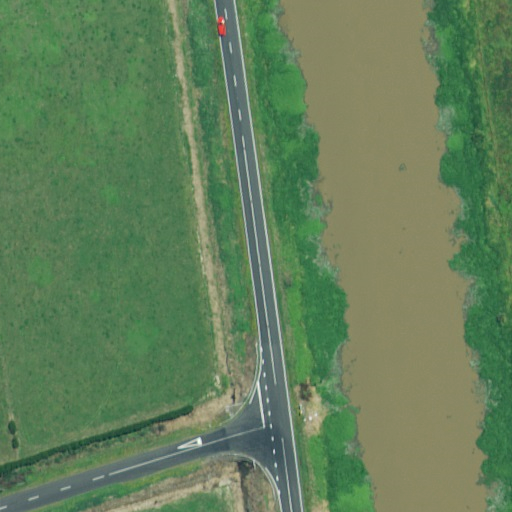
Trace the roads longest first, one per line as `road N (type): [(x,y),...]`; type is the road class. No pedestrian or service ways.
road 1 (unclassified): [(229,0),(282,422)]
road 2 (unclassified): [(282,422),(0,509)]
